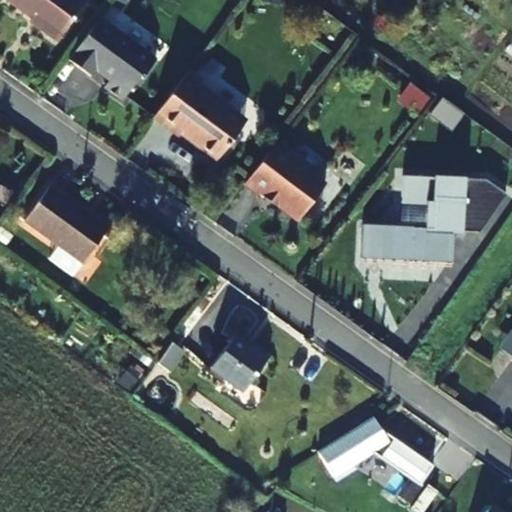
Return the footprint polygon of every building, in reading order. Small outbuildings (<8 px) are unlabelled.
[(18,0),(42,19),(41,21),(60,35),(88,1),(86,0),(18,0)] [(127,41),(100,20),(78,49),(68,62),(90,80),(95,73),(108,84),(103,90),(121,104),(139,81),(141,83),(155,65),(126,43),(127,41)] [(60,35),(41,21),(39,23),(58,38),(60,35)] [(200,84),(187,74),(152,119),(177,139),(181,134),(217,161),(244,126),(195,89),(200,84)] [(409,81),(396,98),(416,113),(428,96),(409,81)] [(243,186),(260,199),(261,199),(262,200),(263,199),(264,199),(266,196),(277,204),(277,208),(297,223),(324,188),(272,148),(243,186)] [(457,235),(473,236),(501,198),(481,184),(397,179),(395,207),(420,208),(418,231),(356,227),(354,260),(427,265),(427,259),(446,260),(448,237),(457,238),(457,235)] [(106,231),(47,189),(22,226),(55,251),(46,263),(70,280),(106,231)] [(252,346),(233,335),(208,370),(247,395),(275,355),(255,342),(252,346)] [(370,420),(315,455),(331,480),(370,455),(416,486),(429,467),(382,435),(381,437),(370,420)]
